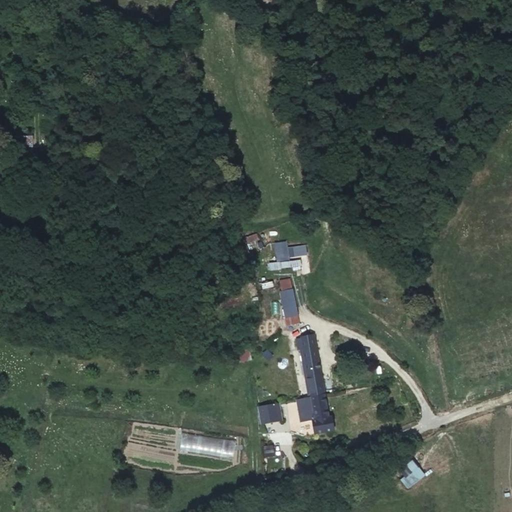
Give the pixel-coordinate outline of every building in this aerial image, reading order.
[(23,148),(33,148),(32,136),(22,136),(23,148)] [(33,165),(33,148),(23,148),(23,165),(33,165)] [(9,161),(0,161),(0,172),(9,172),(9,161)] [(33,173),(33,165),(23,165),(17,165),(17,173),(33,173)] [(305,245),(293,247),(294,257),(307,255),(305,245)] [(299,259),(272,261),(274,271),(300,269),(299,259)] [(282,291),(293,289),(291,278),(279,280),(282,291)] [(296,306),(293,289),(282,291),(285,309),(296,306)] [(299,323),(296,306),(285,309),(287,316),(283,317),(285,325),(299,323)] [(311,397),(324,395),(324,394),(313,334),(300,337),(300,338),(296,339),(298,350),(302,349),(311,397)] [(328,417),(324,395),(311,397),(296,400),(300,422),(312,420),(315,433),(334,430),(332,417),(328,417)] [(279,403),(258,406),(261,424),(283,420),(279,403)] [(233,461),(236,440),(181,433),(179,454),(233,461)] [(397,471),(408,487),(425,476),(413,460),(397,471)]
